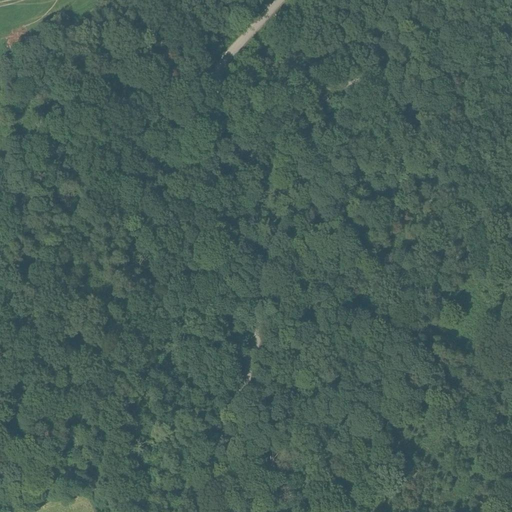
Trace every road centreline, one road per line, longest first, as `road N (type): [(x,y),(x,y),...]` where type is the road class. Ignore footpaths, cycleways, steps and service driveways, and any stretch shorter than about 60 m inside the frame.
road 1 (unclassified): [(176,511),(240,383),(287,214),(302,188),(385,113),(382,89),(362,76),(245,96),(221,91),(214,78),(222,57),(277,0)]
road 2 (track): [(0,120),(167,0)]
